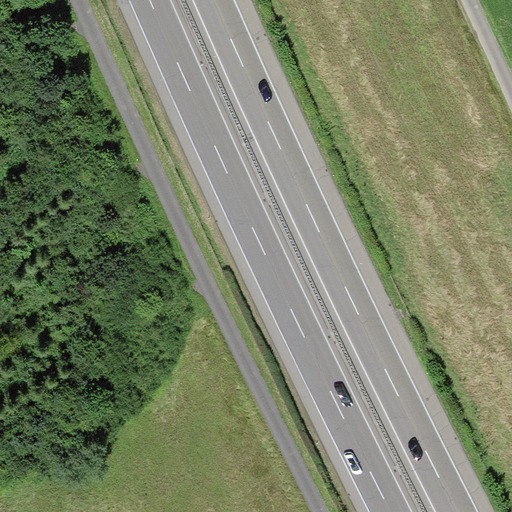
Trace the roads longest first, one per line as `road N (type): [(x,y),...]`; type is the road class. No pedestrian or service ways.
road 1 (unclassified): [(79,0),(254,377),(326,511)]
road 2 (motorway): [(458,511),(213,0)]
road 3 (motorway): [(150,0),(390,511)]
